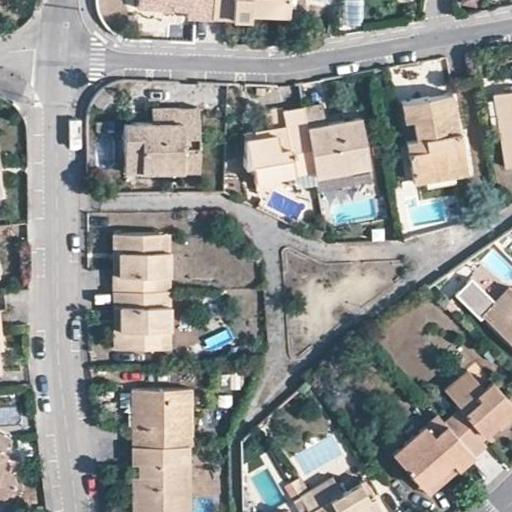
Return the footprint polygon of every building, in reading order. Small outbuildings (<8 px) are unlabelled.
[(167,0),(168,2),(185,4),(185,13),(210,15),(210,0),(167,0)] [(285,14),(285,0),(210,0),(210,15),(231,17),(230,10),(248,11),(285,14)] [(230,10),(231,17),(247,19),(248,11),(230,10)] [(511,85),(492,89),(505,165),(511,164),(511,85)] [(460,130),(456,129),(449,92),(398,100),(402,118),(409,117),(413,138),(405,139),(402,139),(407,170),(465,161),(460,130)] [(319,103),(299,107),(303,127),(322,124),(319,103)] [(144,107),(144,121),(166,122),(166,108),(144,107)] [(270,181),(269,176),(289,173),(310,169),(303,127),(299,107),(278,110),(280,125),(251,131),(252,137),(240,138),(240,165),(247,165),(251,184),(270,181)] [(166,108),(166,122),(144,121),(118,122),(118,148),(135,148),(135,170),(178,170),(178,148),(194,147),(194,108),(166,108)] [(409,117),(402,118),(405,139),(413,138),(409,117)] [(364,164),(355,118),(322,124),(303,127),(310,169),(311,174),(364,164)] [(178,170),(194,170),(194,147),(178,148),(178,170)] [(135,148),(118,148),(118,171),(135,170),(135,148)] [(407,170),(409,180),(466,171),(465,161),(407,170)] [(313,184),(315,193),(368,184),(364,164),(311,174),(313,184)] [(310,169),(289,173),(292,187),(313,184),(311,174),(310,169)] [(113,251),(119,251),(118,275),(112,275),(112,290),(167,289),(167,248),(159,248),(159,232),(113,232),(113,251)] [(159,248),(167,248),(166,232),(159,232),(159,248)] [(511,290),(508,287),(480,316),(511,346),(511,290)] [(113,305),(118,304),(119,328),(113,328),(113,348),(159,347),(159,329),(168,329),(167,289),(112,290),(113,305)] [(159,347),(167,347),(168,329),(159,329),(159,347)] [(474,435),(491,421),(496,427),(498,429),(511,415),(511,402),(492,379),(484,385),(469,366),(445,386),(461,405),(441,422),(469,454),(482,445),(480,441),(474,435)] [(131,389),(131,446),(186,445),(190,445),(189,388),(131,389)] [(390,453),(418,485),(447,459),(454,468),(469,454),(441,422),(434,415),(390,453)] [(496,427),(491,421),(474,435),(480,441),(496,427)] [(15,477),(0,471),(0,466),(5,454),(0,452),(0,450),(5,437),(0,434),(0,502),(6,505),(10,506),(18,485),(15,477)] [(131,511),(186,511),(186,445),(131,446),(129,446),(131,463),(139,463),(139,475),(139,485),(130,485),(131,511)] [(418,485),(425,494),(454,468),(447,459),(418,485)] [(139,475),(130,475),(130,485),(139,485),(139,475)] [(378,511),(368,494),(363,497),(354,483),(316,504),(307,489),(297,495),(306,510),(306,511),(378,511)]
